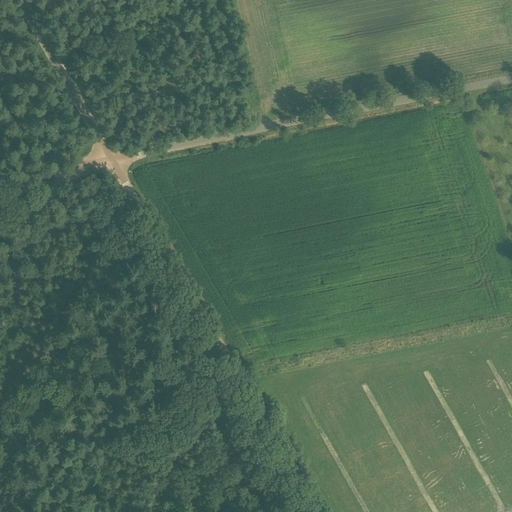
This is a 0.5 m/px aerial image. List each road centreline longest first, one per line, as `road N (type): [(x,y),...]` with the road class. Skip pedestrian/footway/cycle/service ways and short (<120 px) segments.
road 1 (unclassified): [(109,159),(511,84)]
road 2 (unclassified): [(312,511),(109,159)]
road 3 (unclassified): [(109,159),(18,0)]
road 4 (track): [(259,131),(190,0)]
